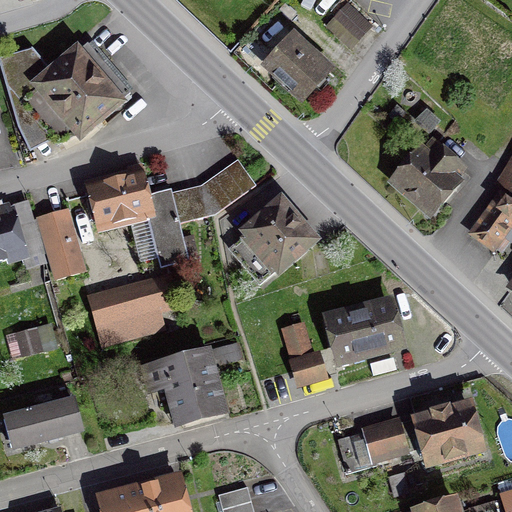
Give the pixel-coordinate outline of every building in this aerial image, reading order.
[(347,9),(332,24),(354,46),(369,30),(347,9)] [(295,39),(268,67),(304,103),(332,75),(295,39)] [(32,52),(2,62),(8,89),(29,152),(54,140),(61,147),(132,95),(89,48),(44,80),(32,52)] [(397,107),(389,116),(396,122),(404,113),(397,107)] [(426,112),(416,123),(427,133),(437,123),(426,112)] [(395,184),(430,213),(463,172),(429,144),(395,184)] [(145,172),(90,190),(101,227),(144,215),(162,270),(189,262),(182,224),(215,216),(255,187),(237,162),(202,187),(152,196),(145,172)] [(511,205),(501,198),(474,235),(494,249),(502,237),(511,244),(511,243),(511,205)] [(0,266),(24,260),(26,267),(41,263),(24,204),(1,211),(0,206),(0,266)] [(249,245),(236,254),(261,285),(312,245),(281,206),(242,237),(249,245)] [(66,213),(42,219),(58,281),(82,275),(66,213)] [(173,281),(92,302),(103,346),(162,331),(157,311),(180,306),(173,281)] [(387,308),(325,323),(337,368),(398,353),(387,308)] [(305,327),(281,334),(296,388),(320,381),(305,327)] [(232,349),(147,373),(152,390),(165,386),(177,426),(220,414),(207,371),(236,363),(232,349)] [(64,408),(5,424),(12,449),(70,434),(64,408)] [(469,408),(417,422),(425,450),(430,469),(481,455),(469,408)] [(417,422),(339,444),(347,472),(425,450),(417,422)] [(185,511),(179,483),(103,502),(105,511),(185,511)] [(256,511),(250,491),(220,500),(223,511),(256,511)] [(511,511),(511,496),(501,500),(505,511),(511,511)]
